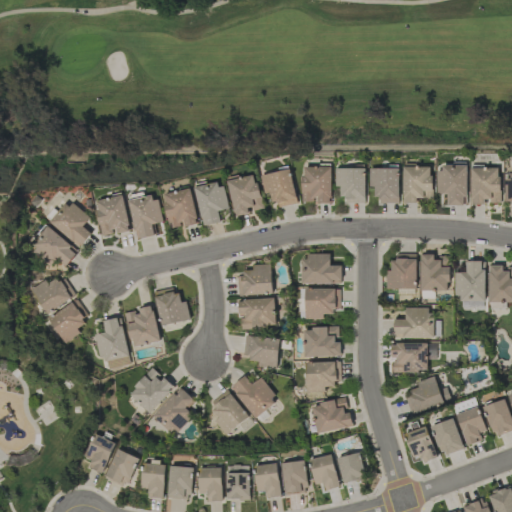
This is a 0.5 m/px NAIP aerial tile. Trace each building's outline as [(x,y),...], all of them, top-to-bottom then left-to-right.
[(438,194),(448,194),(448,206),(467,206),(466,165),(438,166),(438,194)] [(332,167),(303,167),(302,202),(316,202),(316,203),(332,204),(332,167)] [(404,167),(403,203),(417,203),(417,199),(432,199),(433,167),(404,167)] [(365,203),(366,168),(336,168),(335,187),(343,187),(343,203),(365,203)] [(369,168),(370,187),(377,187),(377,204),(400,203),(399,168),(369,168)] [(500,203),(500,168),(471,168),(471,205),(485,205),(485,203),(500,203)] [(261,175),(265,194),(273,192),(276,208),(298,203),(291,169),(261,175)] [(228,180),(236,217),(252,213),(252,211),(263,209),(256,174),(228,180)] [(228,209),(222,181),(195,187),(203,226),(223,222),(220,211),(228,209)] [(198,223),(191,188),(163,194),(169,229),(198,223)] [(128,201),(137,239),(157,235),(154,224),(162,222),(156,194),(128,201)] [(96,199),(100,235),(114,234),(129,232),(125,196),(96,199)] [(90,218),(70,200),(50,221),(79,248),(92,233),(84,225),(90,218)] [(63,270),(78,250),(46,227),(31,246),(63,270)] [(417,289),(416,254),(393,254),(393,270),(386,270),(386,289),(417,289)] [(449,291),(449,258),(435,258),(435,255),(421,254),(420,290),(449,291)] [(301,284),(342,284),(342,265),(330,265),(330,255),(302,255),(301,284)] [(455,296),(461,296),(462,301),(486,300),(485,261),(466,261),(466,272),(454,273),(455,296)] [(238,296),(273,295),(272,264),(252,265),(252,272),(237,273),(238,296)] [(489,303),(511,302),(511,266),(504,267),(504,265),(488,265),(489,303)] [(63,277),(49,285),(46,279),(30,289),(45,314),(75,296),(63,277)] [(186,301),(179,302),(175,287),(154,292),(161,326),(190,320),(186,301)] [(340,309),(340,289),(305,289),(305,319),(324,319),(324,314),(333,314),(333,309),(340,309)] [(242,328),(276,327),(275,298),(238,300),(238,315),(241,315),(242,328)] [(65,343),(80,332),(76,327),(89,318),(76,299),(48,319),(65,343)] [(132,347),(160,341),(154,305),(139,308),(139,311),(126,313),(132,347)] [(433,338),(434,317),(428,317),(428,308),(405,308),(405,319),(394,319),(394,337),(433,338)] [(95,334),(101,362),(129,356),(122,317),(103,320),(105,332),(95,334)] [(339,327),(303,328),(304,357),(341,356),(340,341),(339,341),(339,327)] [(280,339),(245,336),(243,355),(249,356),(249,361),(258,361),(258,368),(277,369),(280,339)] [(427,343),(391,343),(391,357),(394,358),(393,372),(427,372),(427,343)] [(436,359),(435,343),(427,343),(428,360),(436,359)] [(306,391),(335,390),(334,381),(341,381),(340,361),(305,363),(306,391)] [(164,377),(162,378),(152,369),(128,394),(150,414),(175,387),(164,377)] [(278,400),(260,378),(252,384),(245,376),(230,388),(256,419),(278,400)] [(452,401),(446,387),(440,390),(434,376),(416,383),(419,389),(404,394),(412,416),(452,401)] [(175,435),(192,417),(186,410),(195,401),(180,387),(153,415),(175,435)] [(249,417),(226,390),(211,402),(216,407),(209,413),(227,435),(249,417)] [(350,411),(348,411),(346,399),(312,404),(316,433),(353,427),(350,411)] [(511,415),(511,416),(505,399),(483,407),(494,437),(511,430),(511,415)] [(480,433),(486,431),(478,406),(456,413),(467,446),(482,441),(480,433)] [(442,457),(465,448),(453,418),(431,426),(442,457)] [(412,458),(420,456),(422,462),(436,458),(428,427),(405,433),(412,458)] [(88,468),(105,474),(115,441),(93,434),(86,458),(91,459),(88,468)] [(104,478),(126,488),(140,459),(119,448),(104,478)] [(315,485),(323,483),(325,491),(340,487),(332,454),(309,460),(315,485)] [(363,480),(361,454),(339,456),(342,482),(363,480)] [(305,461),(282,463),(285,494),(307,492),(305,461)] [(266,498),(282,496),(278,463),(254,466),(258,492),(265,491),(266,498)] [(148,488),(148,497),(164,498),(166,465),(142,464),(141,488),(148,488)] [(191,500),(195,468),(171,465),(167,497),(191,500)] [(251,499),(250,466),(226,466),(227,500),(251,499)] [(207,501),(223,501),(222,468),(199,468),(200,494),(207,494),(207,501)] [(488,495),(494,511),(511,511),(511,490),(511,486),(488,495)] [(463,506),(464,511),(488,511),(483,498),(463,506)]
